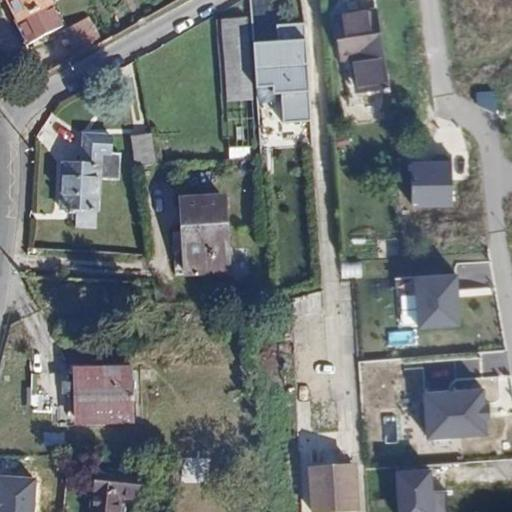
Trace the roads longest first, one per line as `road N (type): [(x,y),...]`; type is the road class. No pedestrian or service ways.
road 1 (residential): [(204,0),(51,85),(4,134)]
road 2 (residential): [(1,264),(4,134)]
